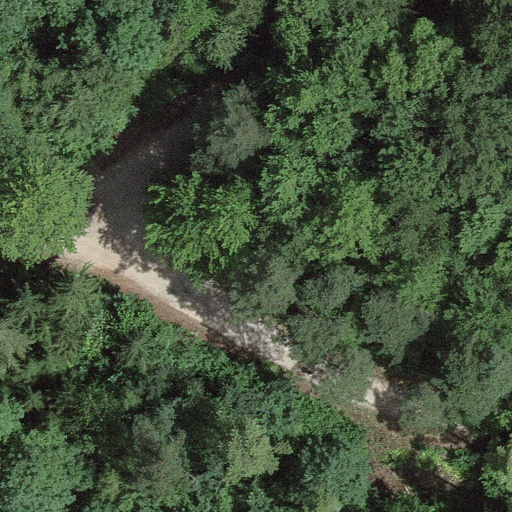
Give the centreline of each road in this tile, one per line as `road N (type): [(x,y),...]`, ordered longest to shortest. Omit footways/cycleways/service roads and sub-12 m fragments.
road 1 (track): [(511,396),(481,407),(404,404),(304,378),(88,242)]
road 2 (track): [(88,242),(154,156),(253,82),(387,18)]
road 3 (track): [(387,18),(511,0)]
